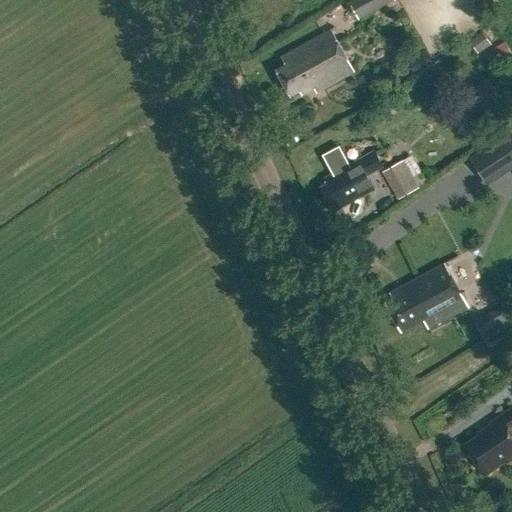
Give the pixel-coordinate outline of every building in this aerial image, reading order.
[(357,0),(351,3),(360,21),(396,3),(394,0),(357,0)] [(281,57),(286,66),(276,71),(292,100),(304,94),(305,97),(316,91),(318,94),(355,75),(332,30),(281,57)] [(477,38),(471,42),(479,54),(486,50),(477,38)] [(486,111),(503,100),(490,81),(473,92),(486,111)] [(511,164),(511,135),(494,148),(507,168),(511,164)] [(377,154),(360,163),(359,161),(350,167),(340,147),(323,156),(334,176),(325,180),(328,186),(321,190),(331,208),(337,205),(340,209),(375,191),(368,177),(384,168),(377,154)] [(386,170),(401,198),(418,189),(402,161),(386,170)] [(385,302),(402,334),(424,322),(428,330),(430,329),(429,328),(468,308),(446,265),(393,293),(392,292),(389,293),(392,298),(385,302)] [(485,476),(505,461),(506,463),(511,459),(511,433),(510,431),(511,428),(511,408),(490,423),(491,425),(478,435),(479,436),(464,446),(485,476)]
